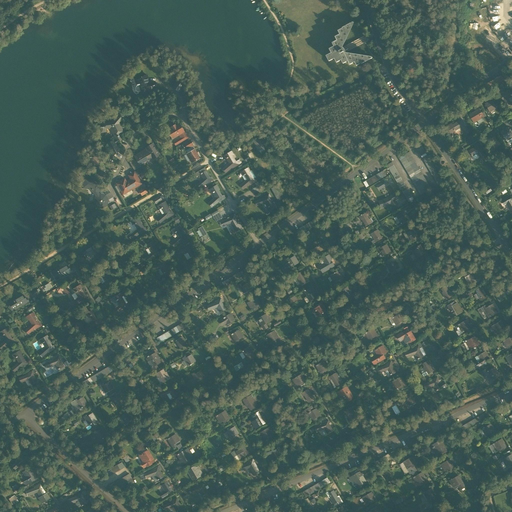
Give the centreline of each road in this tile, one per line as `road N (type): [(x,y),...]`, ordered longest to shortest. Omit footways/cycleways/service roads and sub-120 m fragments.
road 1 (residential): [(511,391),(224,511)]
road 2 (residential): [(21,416),(257,243)]
road 3 (residential): [(257,243),(424,123)]
road 4 (residential): [(208,161),(179,116),(134,133),(109,187),(121,205)]
road 5 (residential): [(511,257),(424,123)]
road 6 (residential): [(126,511),(21,416)]
road 7 (residential): [(208,161),(87,233)]
road 8 (residential): [(424,123),(386,64),(363,0)]
